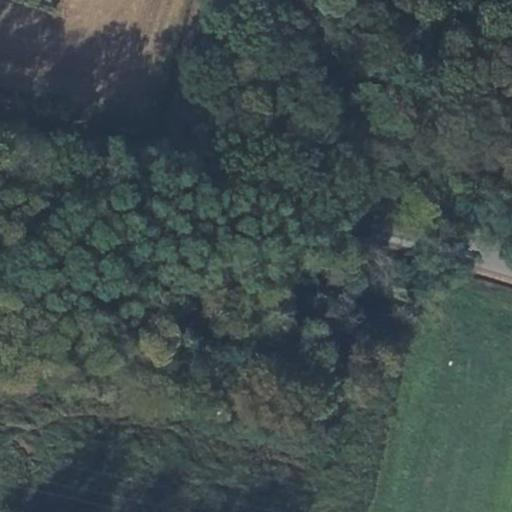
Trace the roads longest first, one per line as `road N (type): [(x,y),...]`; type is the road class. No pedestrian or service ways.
road 1 (unclassified): [(181,144),(193,174),(226,211),(511,291)]
road 2 (unclassified): [(0,126),(144,156),(181,144)]
road 3 (unclassified): [(208,0),(183,84),(181,144)]
